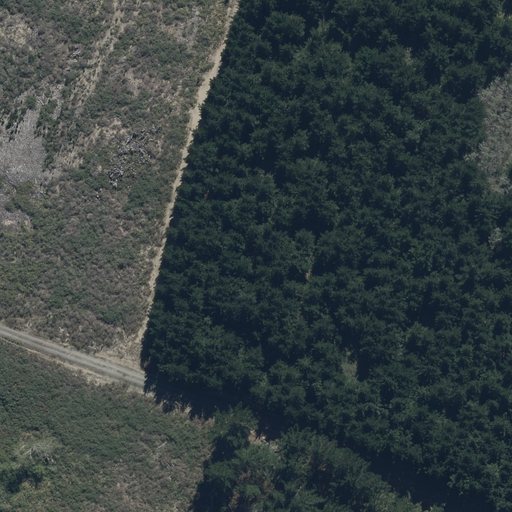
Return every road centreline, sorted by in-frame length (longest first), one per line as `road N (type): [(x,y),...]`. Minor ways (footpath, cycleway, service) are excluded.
road 1 (track): [(0,332),(413,511)]
road 2 (track): [(218,0),(104,373)]
